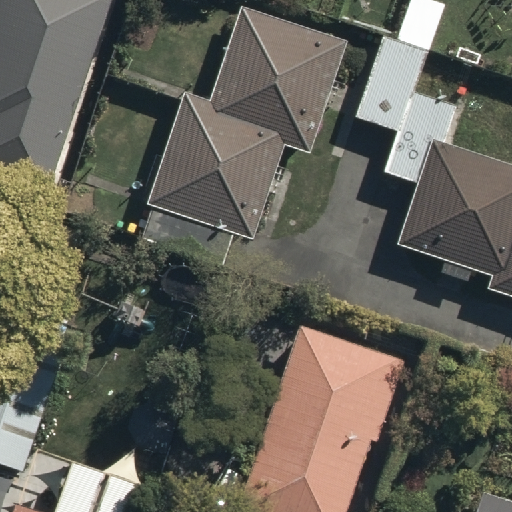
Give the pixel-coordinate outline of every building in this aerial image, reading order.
[(111,0),(1,0),(0,3),(0,180),(47,196),(111,0)] [(307,158),(347,45),(241,8),(207,108),(186,101),(147,210),(156,213),(144,247),(225,275),(237,241),(253,247),(287,151),(307,158)] [(428,57),(384,41),(355,122),(399,138),(385,176),(419,189),(398,247),(446,264),(442,276),(470,286),(474,275),(492,281),(488,292),(511,300),(511,169),(445,146),(457,113),(413,97),(428,57)] [(240,509),(249,511),(350,511),(401,366),(302,331),(240,509)] [(0,468),(24,477),(64,364),(0,342),(0,468)] [(511,511),(511,507),(487,498),(481,511),(511,511)]
